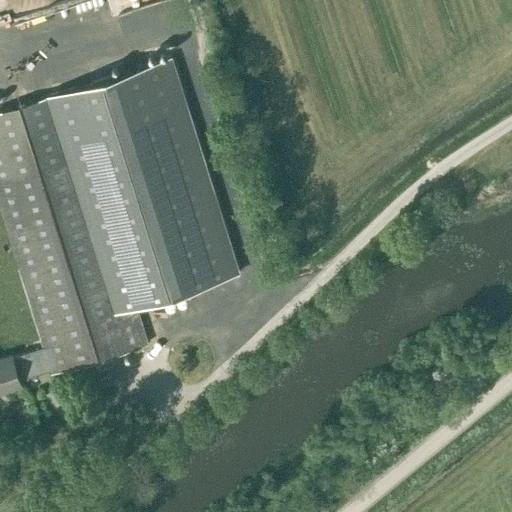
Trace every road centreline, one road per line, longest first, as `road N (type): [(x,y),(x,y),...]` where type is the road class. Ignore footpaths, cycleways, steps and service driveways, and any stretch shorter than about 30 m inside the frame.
road 1 (unclassified): [(146,369),(187,409),(381,203),(511,115)]
road 2 (track): [(278,312),(174,25),(0,47)]
road 3 (unclassified): [(365,511),(511,389)]
